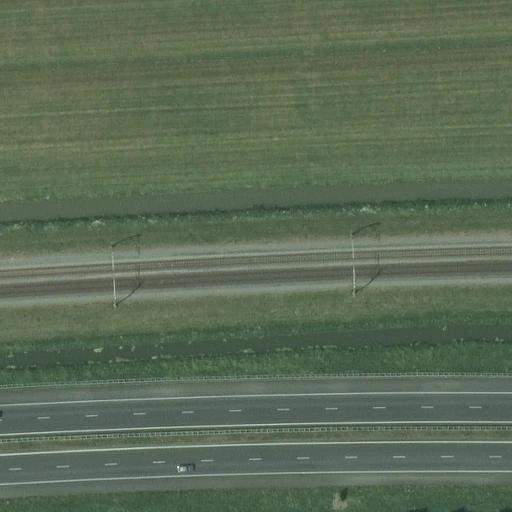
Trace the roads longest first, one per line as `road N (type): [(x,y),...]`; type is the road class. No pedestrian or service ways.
road 1 (motorway): [(0,472),(511,457)]
road 2 (motorway): [(511,408),(0,423)]
